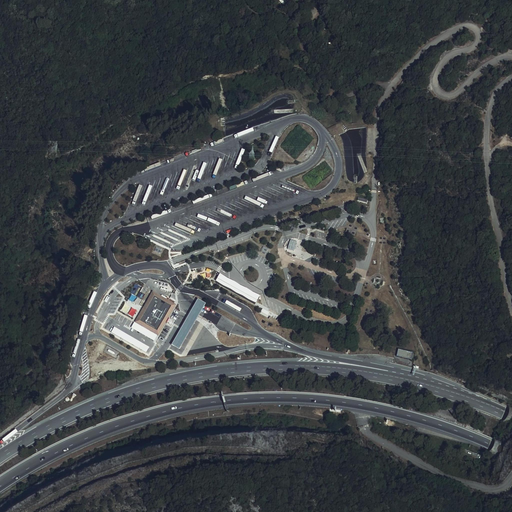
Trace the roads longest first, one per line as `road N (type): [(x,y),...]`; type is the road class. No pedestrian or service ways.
road 1 (motorway): [(0,483),(96,432),(237,399),(313,398),(384,409),(511,452)]
road 2 (motorway): [(439,390),(328,368),(219,371),(100,403),(0,457)]
road 3 (track): [(390,87),(344,94),(294,23),(244,0)]
road 4 (motorway): [(439,390),(390,369),(319,356)]
